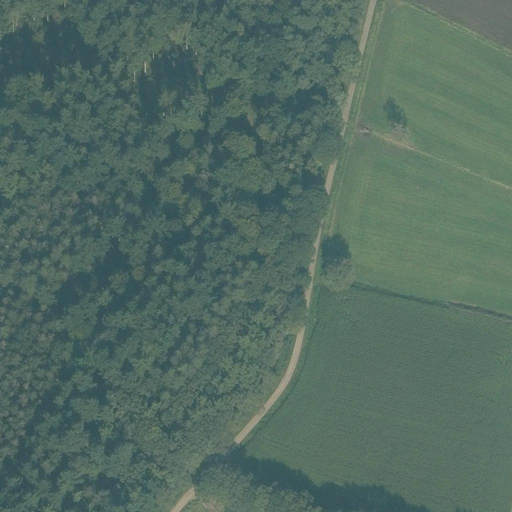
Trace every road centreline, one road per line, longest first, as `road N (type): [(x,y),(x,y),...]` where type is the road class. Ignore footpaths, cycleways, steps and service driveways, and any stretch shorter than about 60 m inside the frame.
road 1 (track): [(279,0),(258,105),(174,215),(0,481)]
road 2 (unclassified): [(174,511),(286,379),(375,0)]
road 3 (track): [(139,0),(250,114),(261,262),(311,282)]
